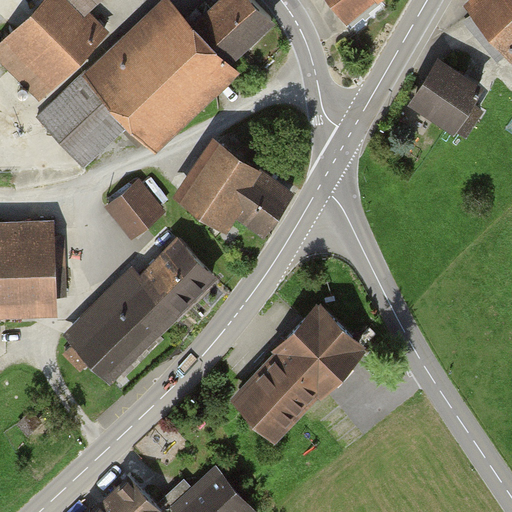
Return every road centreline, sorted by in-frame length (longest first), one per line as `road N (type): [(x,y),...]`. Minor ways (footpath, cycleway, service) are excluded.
road 1 (tertiary): [(41,511),(207,351),(250,299),(319,187)]
road 2 (tertiary): [(319,187),(342,206),(399,322),(511,499)]
road 3 (tertiary): [(281,0),(306,42),(323,111),(350,135)]
road 4 (tertiary): [(350,135),(428,0)]
